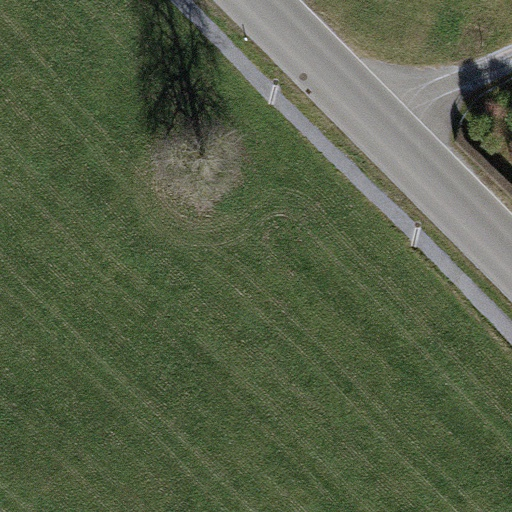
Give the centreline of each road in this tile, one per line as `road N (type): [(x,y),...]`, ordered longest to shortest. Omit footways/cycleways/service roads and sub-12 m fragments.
road 1 (unknown): [(511,333),(187,0)]
road 2 (secondary): [(250,0),(511,264)]
road 3 (unknown): [(387,140),(511,66)]
